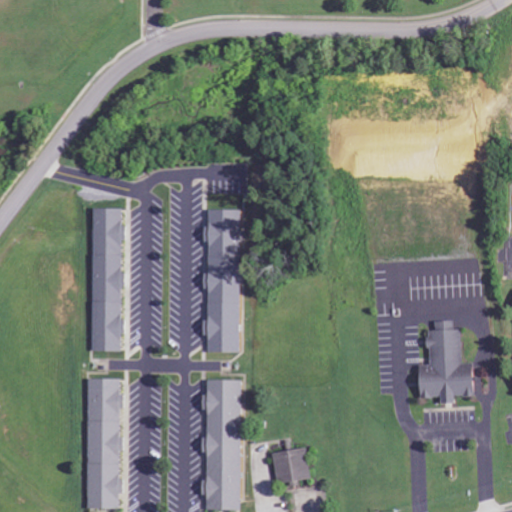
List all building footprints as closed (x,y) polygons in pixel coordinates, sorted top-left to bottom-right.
[(95,352),(123,352),(124,334),(129,334),(129,321),(124,321),(125,287),(129,287),(129,274),(125,273),(125,241),(129,241),(130,227),(125,227),(125,209),(97,209),(95,352)] [(243,353),(243,210),(213,210),(212,227),(209,227),(209,242),(211,242),(211,336),(211,353),(243,353)] [(478,397),(477,365),(465,365),(464,330),(457,330),(456,321),(438,322),(439,331),(431,331),(432,366),(423,366),(424,398),(444,398),(444,405),(458,404),(458,397),(478,397)] [(90,509),(122,509),(122,494),(126,494),(127,481),(122,481),(122,452),(127,452),(127,438),(122,438),(122,409),(127,409),(128,395),(123,395),(123,380),(92,379),(90,509)] [(245,381),(211,380),(211,396),(207,396),(207,411),(210,411),(210,439),(206,439),(206,453),(210,453),(210,482),(206,482),(206,496),(209,496),(209,511),(244,511),(245,381)] [(276,453),(279,484),(313,480),(310,450),(276,453)]
